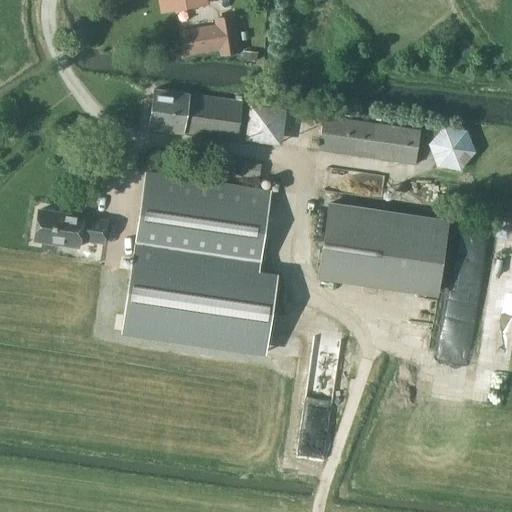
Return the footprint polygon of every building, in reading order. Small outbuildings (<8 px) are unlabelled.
[(204,0),(166,0),(168,10),(205,4),(204,0)] [(216,24),(184,30),(188,54),(220,49),(221,54),(239,51),(233,16),(215,19),(216,24)] [(258,52),(243,51),(242,59),(257,61),(258,52)] [(237,141),(243,101),(155,89),(149,129),(237,141)] [(320,149),(416,164),(421,130),(325,116),(320,149)] [(262,164),(242,161),(240,175),(260,177),(262,164)] [(259,274),(271,191),(147,172),(134,255),(259,274)] [(330,203),(320,274),(438,292),(449,220),(330,203)] [(104,243),(107,220),(84,217),(84,216),(57,212),(55,209),(46,208),(43,210),(40,209),(36,241),(79,247),(80,239),(104,243)] [(271,289),(228,283),(226,305),(268,310),(271,289)]
